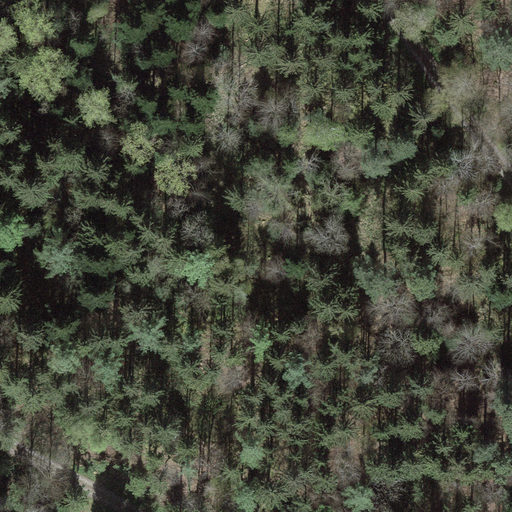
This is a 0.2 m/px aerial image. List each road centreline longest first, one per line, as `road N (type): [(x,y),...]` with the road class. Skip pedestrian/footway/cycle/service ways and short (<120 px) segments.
road 1 (track): [(511,171),(388,0)]
road 2 (track): [(0,437),(138,511)]
